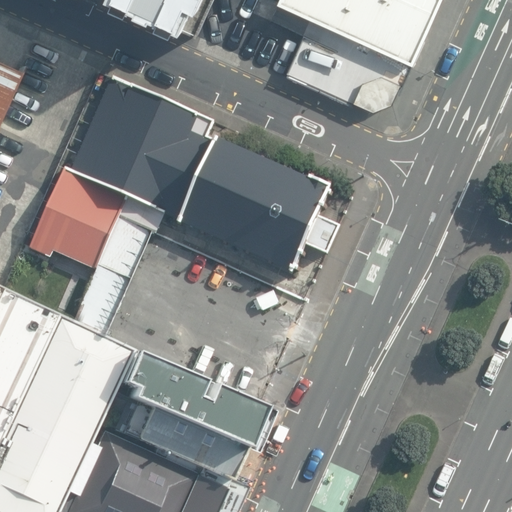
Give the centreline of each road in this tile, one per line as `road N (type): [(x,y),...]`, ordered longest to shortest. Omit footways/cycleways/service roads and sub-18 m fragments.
road 1 (unclassified): [(430,177),(32,0)]
road 2 (primary): [(282,511),(430,177)]
road 3 (primary): [(430,177),(511,0)]
